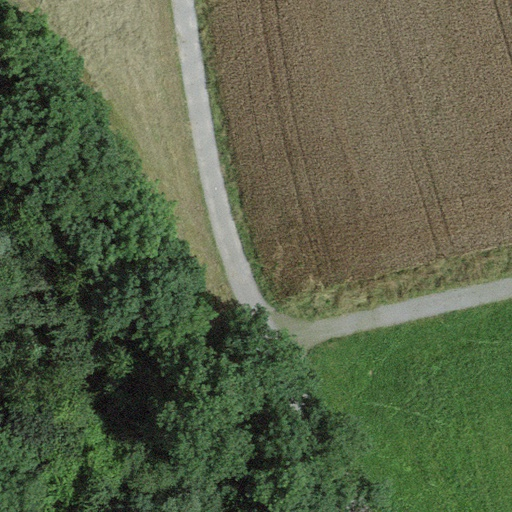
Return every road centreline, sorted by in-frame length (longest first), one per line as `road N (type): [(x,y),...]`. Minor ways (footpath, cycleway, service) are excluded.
road 1 (track): [(179,0),(211,200),(255,354),(331,511)]
road 2 (track): [(511,296),(255,354)]
